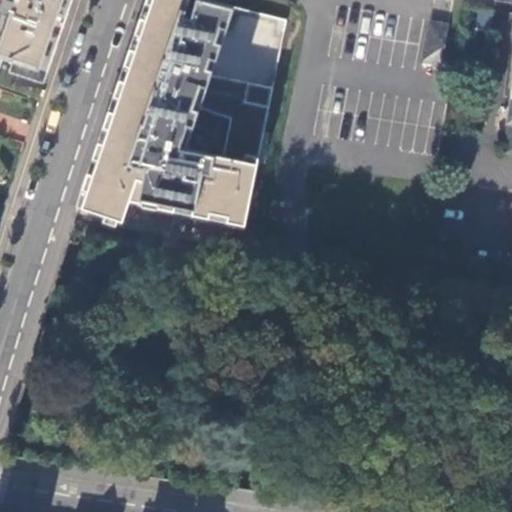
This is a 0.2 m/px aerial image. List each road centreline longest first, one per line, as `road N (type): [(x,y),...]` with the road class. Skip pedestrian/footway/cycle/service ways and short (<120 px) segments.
road 1 (primary): [(0,344),(108,0)]
road 2 (residential): [(0,488),(160,511)]
